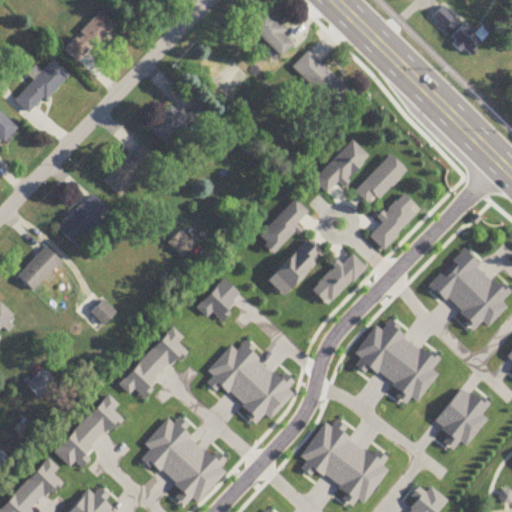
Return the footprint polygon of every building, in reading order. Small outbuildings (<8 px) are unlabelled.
[(473,56),(488,35),(479,28),(475,33),(441,8),(429,24),(473,56)] [(281,58),(296,44),(263,11),(248,26),(281,58)] [(116,27),(101,12),(63,49),(78,65),(116,27)] [(333,109),(349,91),(307,52),(291,69),(333,109)] [(33,81),(15,101),(31,115),(68,75),(52,60),(41,72),(35,67),(27,75),(33,81)] [(167,148),(187,127),(194,133),(209,118),(196,105),(185,117),(173,105),(148,129),(167,148)] [(0,139),(4,143),(17,130),(0,113),(0,139)] [(326,194),(337,183),(341,186),(369,158),(352,141),(313,181),(326,194)] [(158,161),(140,143),(103,181),(121,199),(158,161)] [(407,171),(390,155),(355,192),(371,208),(407,171)] [(108,211),(91,194),(57,228),(73,245),(108,211)] [(382,224),(370,238),(383,251),(421,212),(402,194),(377,220),(382,224)] [(300,229),(296,225),(307,213),(295,200),(258,238),(274,254),(300,229)] [(169,244),(182,257),(194,246),(181,233),(169,244)] [(323,258),(307,242),(268,281),(284,297),(323,258)] [(61,262),(45,247),(17,277),(33,292),(61,262)] [(328,307),(366,269),(351,255),(341,265),(339,263),(311,290),(328,307)] [(116,313),(103,301),(90,315),(103,327),(116,313)] [(13,317),(0,304),(0,334),(8,325),(7,324),(13,317)] [(26,388),(40,399),(54,382),(41,371),(26,388)]
